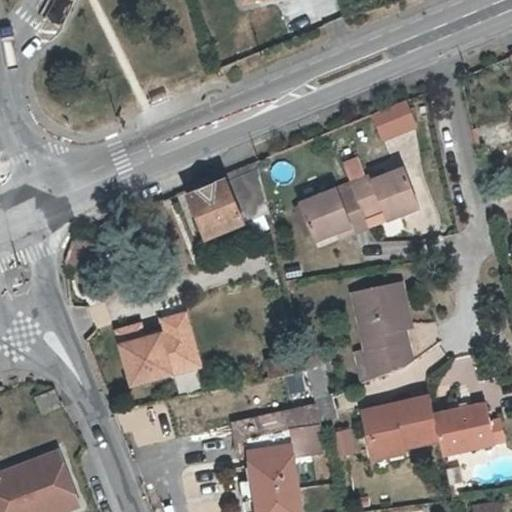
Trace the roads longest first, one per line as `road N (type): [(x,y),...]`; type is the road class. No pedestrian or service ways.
road 1 (primary): [(120,161),(155,165),(198,152),(511,17)]
road 2 (primary): [(472,0),(144,135),(120,161)]
road 3 (residential): [(37,314),(71,363),(132,511)]
